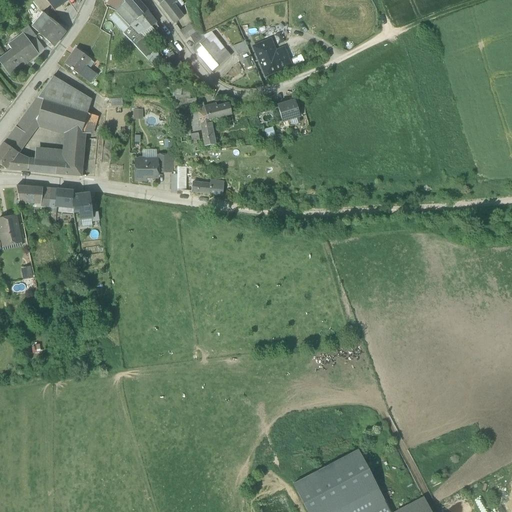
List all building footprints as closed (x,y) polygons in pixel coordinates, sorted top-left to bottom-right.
[(45,0),(36,0),(33,3),(41,13),(50,6),(45,0)] [(45,0),(50,6),(54,11),(68,1),(67,0),(45,0)] [(121,2),(117,0),(109,0),(106,5),(116,11),(121,2)] [(146,11),(136,0),(126,0),(124,2),(125,3),(115,13),(129,28),(131,26),(146,11)] [(177,10),(173,5),(168,0),(164,0),(160,5),(174,24),(182,17),(177,10)] [(179,0),(178,0),(173,5),(177,10),(183,4),(179,0)] [(146,11),(131,26),(139,34),(140,34),(145,32),(155,23),(146,11)] [(50,19),(43,13),(32,28),(38,33),(39,33),(54,47),(65,33),(50,20),(50,19)] [(192,24),(180,33),(185,40),(189,37),(197,32),(196,31),(192,24)] [(28,26),(21,31),(23,34),(24,34),(29,42),(35,38),(36,37),(28,26)] [(139,34),(131,26),(129,28),(123,34),(130,43),(139,34)] [(199,29),(196,31),(197,32),(189,37),(195,47),(205,39),(199,29)] [(29,42),(24,34),(23,34),(14,41),(17,47),(0,59),(0,63),(9,76),(38,54),(29,42)] [(154,50),(139,34),(130,43),(145,58),(154,50)] [(35,38),(29,42),(38,54),(44,50),(35,38)] [(205,40),(192,51),(211,73),(224,62),(216,53),(205,40)] [(275,53),(270,41),(253,48),(265,76),(290,66),(283,49),(275,53)] [(244,43),(234,47),(238,55),(248,51),(244,43)] [(76,49),(65,65),(71,69),(70,70),(78,76),(85,67),(90,60),(76,49)] [(221,49),(216,53),(224,62),(229,58),(221,49)] [(154,50),(145,58),(151,65),(160,58),(154,50)] [(169,60),(176,69),(182,65),(177,57),(175,58),(172,53),(167,56),(169,60)] [(169,60),(164,63),(168,70),(176,69),(169,60)] [(85,67),(78,76),(91,85),(97,76),(88,70),(85,67)] [(52,78),(37,98),(43,100),(87,114),(91,101),(52,78)] [(181,113),(185,113),(183,101),(190,100),(191,89),(174,86),(172,97),(176,98),(175,105),(181,104),(181,113)] [(5,144),(4,144),(18,153),(36,127),(40,122),(36,121),(43,100),(37,98),(5,144)] [(189,109),(196,108),(196,104),(195,99),(190,100),(183,101),(185,113),(189,112),(189,109)] [(87,114),(43,100),(36,121),(40,122),(68,131),(81,135),(81,134),(87,114)] [(294,101),(277,106),(282,123),(299,118),(294,101)] [(215,105),(204,108),(207,121),(210,121),(231,115),(228,105),(215,108),(215,105)] [(210,121),(207,121),(204,108),(197,110),(198,114),(190,115),(191,123),(192,132),(202,131),(202,134),(205,147),(215,145),(210,121)] [(133,111),(133,121),(142,121),(142,111),(133,111)] [(96,116),(87,114),(81,134),(85,134),(91,135),(96,116)] [(232,120),(225,128),(229,132),(236,123),(232,120)] [(66,162),(68,131),(40,122),(36,127),(63,136),(62,150),(36,148),(35,160),(66,162)] [(81,135),(68,131),(66,162),(35,160),(35,162),(28,161),(27,172),(81,177),(85,134),(81,134),(81,135)] [(202,134),(190,135),(191,142),(196,141),(196,144),(193,144),(194,151),(198,150),(198,152),(206,151),(205,147),(202,134)] [(18,153),(4,144),(5,144),(3,143),(0,147),(0,165),(6,170),(18,153)] [(28,161),(18,153),(6,170),(27,172),(28,161)] [(171,156),(157,156),(157,161),(157,172),(171,172),(171,156)] [(157,172),(157,161),(144,160),(143,159),(140,159),(138,161),(135,161),(135,180),(146,181),(145,178),(157,178),(157,172)] [(177,168),(177,191),(186,191),(187,168),(177,168)] [(210,185),(192,183),(191,192),(222,195),(224,184),(210,182),(210,185)] [(35,188),(16,187),(19,203),(34,204),(35,188)] [(51,190),(35,188),(34,204),(40,204),(41,201),(50,201),(51,190)] [(46,208),(56,208),(56,206),(57,203),(56,203),(57,190),(51,190),(50,201),(41,201),(40,204),(40,207),(46,208)] [(71,192),(57,190),(56,203),(57,203),(56,206),(72,207),(72,197),(71,192)] [(89,195),(72,197),(72,207),(73,212),(80,212),(81,219),(91,218),(91,213),(90,204),(89,195)] [(98,212),(91,213),(91,218),(92,222),(99,221),(98,212)] [(15,216),(0,219),(0,232),(2,241),(3,245),(20,242),(15,216)] [(81,220),(82,228),(91,226),(90,226),(92,226),(91,218),(81,220)] [(30,268),(21,270),(24,282),(33,280),(30,268)] [(389,511),(357,451),(294,484),(308,511),(389,511)] [(399,511),(430,511),(424,499),(399,511)]
